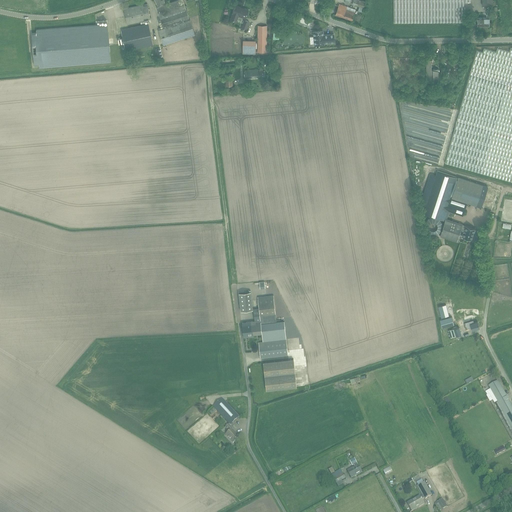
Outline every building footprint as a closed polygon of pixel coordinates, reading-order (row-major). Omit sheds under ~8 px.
[(158,7),(157,7),(157,8),(163,27),(152,30),(151,31),(152,34),(156,48),(164,45),(194,35),(182,0),(179,0),(165,5),(165,3),(166,3),(165,0),(155,0),(157,4),(157,3),(158,7)] [(356,0),(353,0),(352,5),(364,8),(365,3),(356,0)] [(393,0),(394,23),(464,23),(464,3),(471,3),(470,0),(393,0)] [(124,9),(127,25),(151,20),(147,4),(124,9)] [(356,10),(339,4),(335,15),(352,20),(356,10)] [(231,20),(235,21),(236,22),(238,17),(237,17),(238,16),(245,18),(248,10),(244,9),(241,8),(235,6),(232,14),(233,14),(231,20)] [(489,26),(489,15),(486,15),(486,18),(477,18),(477,26),(489,26)] [(299,19),(296,27),(312,33),(315,24),(311,22),(308,29),(300,26),(302,20),(299,19)] [(108,24),(36,30),(37,33),(32,34),(34,65),(39,65),(39,68),(111,62),(108,24)] [(149,24),(121,30),(123,38),(118,39),(119,44),(124,43),(126,51),(153,45),(149,24)] [(258,26),(258,31),(258,43),(258,52),(267,53),(267,26),(258,26)] [(315,44),(315,45),(324,44),(324,43),(334,42),(334,35),(323,35),(323,31),(314,32),(314,37),(310,37),(311,44),(315,44)] [(255,41),(243,41),(243,54),(255,54),(255,41)] [(445,163),(482,173),(511,181),(511,48),(510,48),(509,52),(497,48),(496,52),(484,49),(483,52),(476,51),(445,163)] [(427,82),(430,83),(431,81),(432,79),(438,79),(438,71),(433,70),(431,70),(431,60),(424,62),(425,65),(427,64),(427,82)] [(264,69),(249,70),(244,71),(245,74),(244,74),(244,75),(245,75),(245,78),(265,77),(264,69)] [(436,176),(423,214),(445,221),(446,219),(447,219),(449,211),(450,209),(454,211),(454,213),(462,216),(464,211),(465,209),(467,202),(450,197),(455,182),(436,176)] [(457,177),(455,182),(450,197),(467,202),(491,210),(498,191),(457,177)] [(446,219),(445,221),(440,236),(457,242),(461,229),(462,225),(447,219),(446,219)] [(471,239),(474,233),(474,230),(475,229),(473,228),(466,226),(465,226),(462,225),(461,229),(464,230),(465,230),(464,234),(463,237),(462,237),(467,238),(466,240),(470,241),(471,240),(471,239)] [(239,293),(241,311),(253,310),(251,292),(239,293)] [(275,314),(273,295),(258,297),(259,312),(254,313),(255,321),(242,323),(244,337),(244,335),(258,333),(258,335),(271,333),(270,323),(274,322),(273,315),(275,314)] [(440,321),(442,329),(454,326),(452,318),(440,321)] [(473,320),(469,321),(470,324),(466,325),(467,329),(471,328),(472,330),(480,328),(478,322),(474,323),(473,320)] [(449,331),(451,338),(461,335),(459,328),(449,331)] [(259,343),(260,358),(288,355),(286,339),(259,343)] [(263,363),(266,391),(296,387),(293,359),(263,363)] [(511,406),(497,381),(488,386),(511,428),(511,430),(510,432),(511,435),(511,406)] [(230,426),(239,417),(222,399),(213,407),(229,424),(225,428),(229,432),(226,436),(233,443),(239,437),(232,430),(233,429),(230,426)] [(494,451),(496,455),(505,450),(503,446),(494,451)] [(347,471),(351,477),(361,472),(358,465),(347,471)] [(332,469),(329,471),(338,488),(343,485),(341,482),(345,480),(340,470),(334,473),(332,469)] [(420,497),(420,496),(407,503),(411,510),(419,506),(419,507),(424,504),(421,500),(424,498),(425,499),(432,495),(424,482),(417,486),(423,496),(420,497)] [(446,507),(441,499),(435,503),(440,511),(446,507)]
